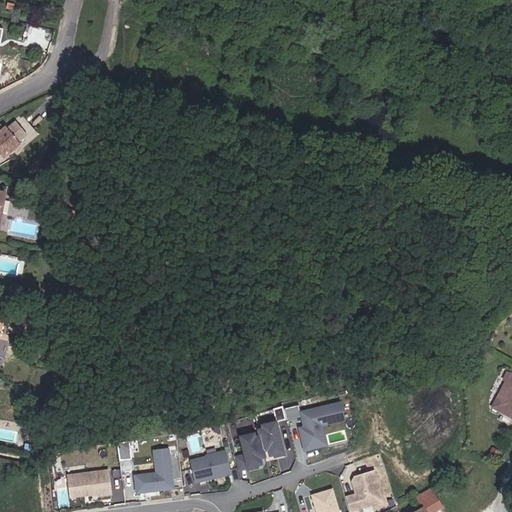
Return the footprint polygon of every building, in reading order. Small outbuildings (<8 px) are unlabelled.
[(30,143),(21,129),(12,135),(11,132),(0,139),(0,157),(4,163),(23,151),(21,149),(30,143)] [(59,203),(58,212),(72,214),(74,205),(59,203)] [(509,423),(511,417),(511,378),(508,376),(489,412),(509,423)] [(347,420),(342,400),(300,410),(303,425),(299,426),(305,451),(329,445),(324,426),(347,420)] [(268,450),(270,456),(286,452),(279,419),(261,423),(262,427),(259,428),(260,430),(265,449),(266,451),(268,450)] [(265,449),(260,430),(239,435),(244,454),(248,469),(264,464),(263,458),(267,456),(266,451),(265,449)] [(118,444),(120,460),(132,458),(130,442),(118,444)] [(176,488),(171,449),(154,451),(156,471),(134,474),(137,493),(176,488)] [(226,450),(190,459),(196,483),(232,474),(226,450)] [(248,469),(244,454),(237,455),(240,472),(247,470),(248,469)] [(112,494),(110,469),(67,473),(70,498),(112,494)] [(385,502),(376,470),(355,475),(352,481),(356,493),(346,496),(351,511),(385,502)] [(340,511),(333,488),(311,494),(316,511),(340,511)]
